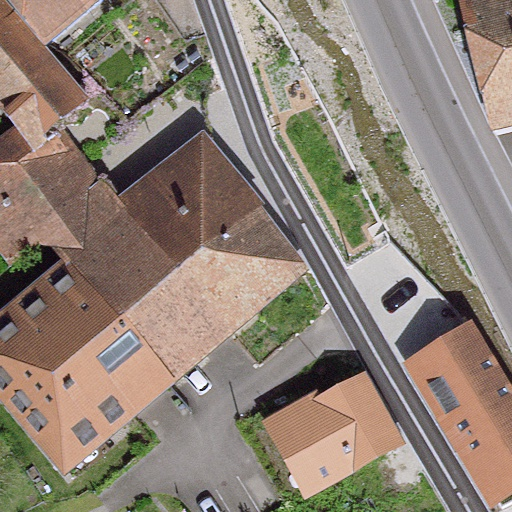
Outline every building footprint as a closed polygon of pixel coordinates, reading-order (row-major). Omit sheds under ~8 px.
[(0,0),(0,1),(35,43),(86,0),(0,0)] [(511,0),(456,0),(485,125),(485,126),(511,119),(511,0)] [(0,103),(25,133),(28,136),(34,132),(71,101),(35,59),(0,17),(0,103)] [(24,248),(37,238),(86,202),(34,132),(28,136),(25,133),(0,151),(0,250),(4,256),(21,243),(24,248)] [(63,268),(72,280),(156,376),(218,324),(285,267),(246,221),(249,217),(196,153),(120,217),(122,220),(63,268)] [(123,404),(156,376),(72,280),(0,339),(0,387),(1,388),(11,399),(59,458),(66,452),(123,404)] [(511,415),(511,410),(464,331),(411,364),(498,510),(511,503),(511,435),(505,419),(511,415)] [(391,449),(356,386),(272,432),(306,495),(391,449)]
